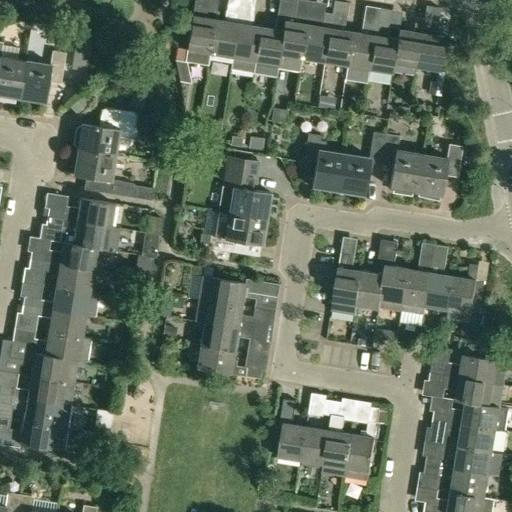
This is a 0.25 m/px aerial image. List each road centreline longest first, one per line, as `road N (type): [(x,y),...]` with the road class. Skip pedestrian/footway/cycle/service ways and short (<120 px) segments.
road 1 (residential): [(511,228),(461,232),(307,217),(281,370),(413,393),(396,511)]
road 2 (residential): [(0,303),(25,155),(14,140),(0,138)]
road 3 (residential): [(511,160),(481,0)]
